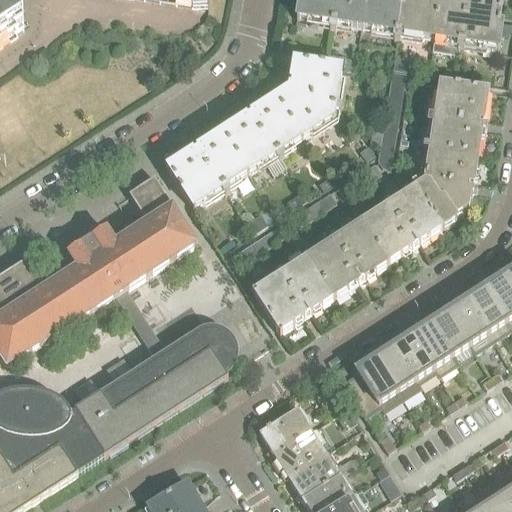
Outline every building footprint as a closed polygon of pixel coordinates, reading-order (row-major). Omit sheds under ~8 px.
[(0,0),(0,48),(23,33),(23,32),(22,32),(0,0)] [(209,14),(211,0),(126,0),(126,1),(209,14)] [(368,14),(369,0),(303,0),(303,1),(300,0),(296,25),(330,31),(329,38),(332,38),(335,38),(336,32),(361,36),(365,13),(368,14)] [(432,23),(435,0),(369,0),(368,14),(365,13),(361,36),(394,41),(393,48),(396,48),(400,49),(400,43),(433,48),(436,24),(432,23)] [(499,27),(500,21),(502,3),(481,0),(435,0),(432,23),(436,24),(433,48),(458,52),(457,58),(460,58),(463,59),(464,53),(477,55),(498,56),(502,31),(499,30),(500,27),(499,27)] [(344,76),(347,62),(329,60),(298,55),(296,68),(318,72),(319,71),(325,71),(324,73),(344,76)] [(334,113),(340,77),(344,77),(344,76),(324,73),(325,71),(319,71),(318,72),(296,68),(294,68),(289,96),(274,106),(300,146),(304,143),(333,125),(333,120),(339,121),(340,113),(334,113)] [(405,87),(406,79),(392,77),(391,83),(391,85),(405,87)] [(404,95),(405,87),(391,85),(389,93),(404,95)] [(477,162),(487,98),(459,93),(460,92),(455,91),(454,93),(440,90),(434,124),(429,123),(429,125),(428,129),(434,130),(430,153),(424,152),(424,154),(477,162)] [(402,103),(404,95),(389,93),(388,100),(388,101),(402,103)] [(401,111),(402,103),(388,101),(387,109),(401,111)] [(300,146),(274,106),(222,140),(247,180),(275,162),(279,167),(280,166),(284,164),(280,158),(300,146)] [(400,119),(401,111),(387,109),(386,117),(400,119)] [(399,126),(400,119),(386,117),(384,124),(384,125),(398,127),(399,126)] [(397,135),(398,127),(384,125),(383,133),(397,135)] [(396,143),(397,135),(383,133),(382,137),(382,141),(396,143)] [(380,149),(381,147),(382,141),(382,137),(372,136),(370,151),(380,153),(380,149)] [(247,180),(222,140),(167,175),(179,194),(181,198),(182,198),(193,215),(220,197),(223,203),(226,201),(228,200),(224,194),(247,180)] [(395,150),(396,143),(382,141),(381,147),(380,149),(394,151),(395,150)] [(393,159),(394,151),(380,149),(380,153),(379,157),(393,159)] [(471,200),(477,162),(424,154),(424,155),(429,156),(425,180),(424,189),(416,194),(443,235),(456,226),(454,223),(468,214),(470,199),(471,200)] [(392,164),(393,159),(379,157),(379,158),(378,165),(392,167),(392,164)] [(391,175),(392,167),(378,165),(378,166),(378,167),(381,171),(382,172),(390,177),(391,175)] [(375,169),(369,173),(377,184),(382,180),(375,169)] [(369,173),(364,176),(371,187),(372,187),(377,184),(369,173)] [(364,176),(358,180),(366,191),(371,187),(364,176)] [(358,180),(353,184),(360,194),(366,191),(358,180)] [(0,511),(26,511),(77,480),(104,462),(104,463),(228,383),(226,381),(230,379),(234,374),(237,368),(238,361),(238,355),(236,348),(233,343),(228,338),(222,335),(218,333),(212,332),(206,333),(199,335),(166,357),(126,296),(197,250),(154,183),(129,200),(147,228),(119,246),(116,241),(112,243),(107,235),(106,236),(105,235),(68,259),(69,259),(68,260),(76,273),(44,294),(26,266),(0,282),(0,511)] [(353,184),(348,187),(355,198),(360,194),(353,184)] [(348,187),(342,191),(349,202),(355,198),(348,187)] [(443,235),(416,194),(414,190),(413,191),(411,192),(414,196),(389,212),(386,207),(383,209),(386,214),(362,229),(388,270),(443,235)] [(330,198),(324,202),(331,213),(337,209),(330,198)] [(324,202),(317,206),(325,217),(331,213),(324,202)] [(317,206),(311,210),(318,221),(325,217),(317,206)] [(311,210),(305,214),(312,225),(318,221),(311,210)] [(305,214),(299,218),(306,229),(312,225),(305,214)] [(299,218),(292,222),(300,233),(306,229),(299,218)] [(388,270),(362,229),(335,246),(333,242),(330,244),(332,249),(307,265),(334,305),(388,270)] [(277,232),(270,236),(278,247),(284,243),(277,233),(277,232)] [(270,236),(264,241),(271,251),(278,247),(270,236)] [(264,241),(258,245),(265,255),(271,251),(264,241)] [(258,245),(252,249),(259,260),(264,256),(265,255),(258,245)] [(232,253),(228,247),(220,252),(224,258),(232,253)] [(252,249),(245,253),(252,264),(259,260),(252,249)] [(245,253),(239,257),(240,258),(246,268),(252,264),(245,253)] [(334,305),(307,265),(281,281),(279,277),(277,278),(275,279),(278,284),(254,299),(253,300),(280,340),(334,305)] [(511,276),(503,283),(511,297),(511,276)] [(511,336),(511,297),(503,283),(485,294),(511,337),(511,336)] [(511,337),(485,294),(466,306),(493,348),(498,345),(511,337)] [(493,348),(466,306),(448,318),(475,360),(493,348)] [(475,360),(448,318),(430,330),(457,372),(458,371),(453,363),(469,353),(474,361),(475,360)] [(457,372),(430,330),(412,341),(439,384),(457,372)] [(439,384),(412,341),(394,353),(421,395),(422,395),(419,391),(435,380),(438,384),(439,384)] [(421,395),(394,353),(376,365),(403,407),(421,395)] [(403,407),(376,365),(357,376),(356,377),(358,380),(343,390),(365,424),(381,414),(384,419),(384,418),(403,407)] [(499,378),(490,384),(495,390),(503,385),(499,378)] [(495,390),(490,384),(482,389),(486,396),(495,390)] [(343,418),(329,396),(318,403),(332,425),(343,418)] [(462,402),(454,407),(458,414),(467,408),(462,402)] [(458,414),(454,407),(445,412),(450,419),(458,414)] [(273,462),(310,438),(296,415),(259,439),(273,462)] [(430,432),(426,425),(418,430),(422,437),(430,432)] [(287,483),(325,459),(323,457),(329,453),(332,457),(341,450),(337,443),(321,453),(310,438),(273,462),(287,483)] [(396,454),(388,441),(379,446),(388,459),(396,454)] [(509,452),(505,446),(496,451),(501,458),(509,452)] [(501,458),(496,451),(488,457),(492,463),(501,458)] [(302,507),(341,482),(325,459),(287,483),(302,507)] [(356,472),(351,464),(341,471),(346,479),(356,472)] [(464,481),(473,476),(469,469),(460,475),(464,481)] [(456,487),(464,481),(460,475),(452,480),(456,487)] [(305,511),(336,511),(353,501),(341,482),(302,507),(305,511)] [(511,511),(511,483),(498,493),(509,511),(511,511)] [(201,511),(202,511),(201,511),(200,511),(187,488),(148,511),(201,511)] [(427,505),(436,500),(431,493),(423,499),(427,505)] [(509,511),(498,493),(480,505),(484,511),(509,511)] [(359,511),(353,501),(336,511),(359,511)]
